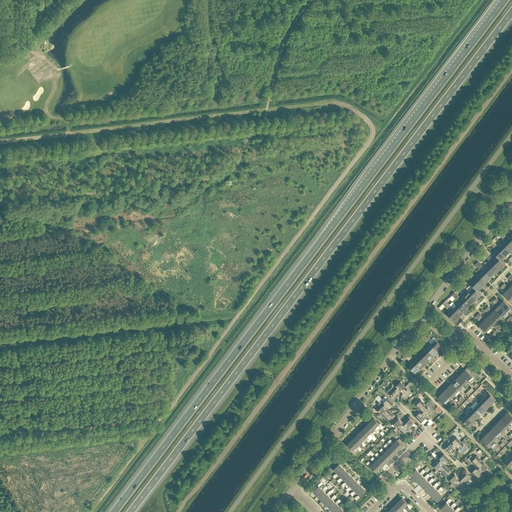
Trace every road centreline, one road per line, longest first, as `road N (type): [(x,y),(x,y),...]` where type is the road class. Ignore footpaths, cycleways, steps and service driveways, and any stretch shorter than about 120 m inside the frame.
road 1 (motorway): [(504,0),(113,511)]
road 2 (motorway): [(130,511),(511,13)]
road 3 (track): [(266,109),(341,103),(371,124),(371,138),(90,511)]
road 4 (track): [(511,68),(178,511)]
road 5 (track): [(359,115),(353,126),(247,138),(228,174),(178,206),(51,220),(0,209)]
road 6 (track): [(266,109),(0,141)]
road 7 (track): [(239,313),(0,343)]
road 8 (track): [(221,177),(0,208)]
road 9 (unclassified): [(292,488),(422,313)]
road 10 (unclassified): [(422,313),(511,197)]
